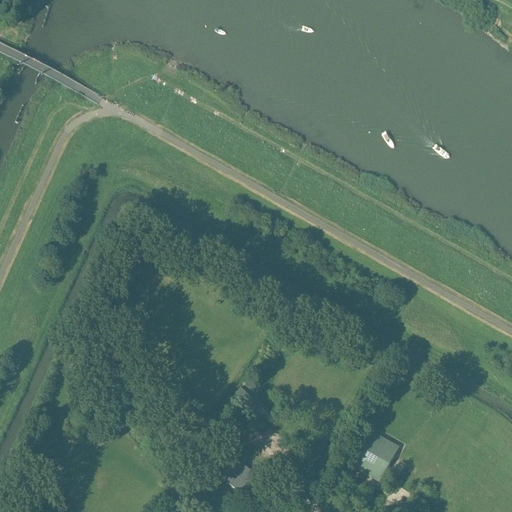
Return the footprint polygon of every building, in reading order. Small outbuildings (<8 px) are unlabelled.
[(258,425),(257,426),(263,432),(270,425),(262,417),(263,416),(266,413),(266,412),(247,394),(240,402),(258,418),(254,422),(258,425)] [(266,413),(263,416),(271,425),(274,421),(266,413)] [(102,430),(100,434),(106,439),(109,435),(108,434),(102,430)] [(380,483),(400,448),(371,432),(351,467),(380,483)] [(104,438),(98,434),(95,438),(102,442),(104,438)] [(204,453),(192,471),(194,473),(207,455),(204,453)] [(242,495),(257,476),(255,475),(251,472),(245,467),(239,475),(235,471),(226,483),(242,495)]
